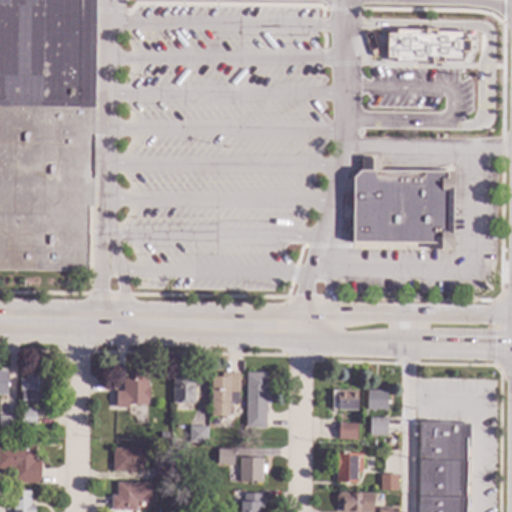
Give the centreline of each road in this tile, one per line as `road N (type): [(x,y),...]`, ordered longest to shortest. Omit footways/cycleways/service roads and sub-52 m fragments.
road 1 (tertiary): [(0,332),(511,343)]
road 2 (tertiary): [(511,314),(0,307)]
road 3 (residential): [(78,310),(74,511)]
road 4 (residential): [(310,312),(299,361),(299,511)]
